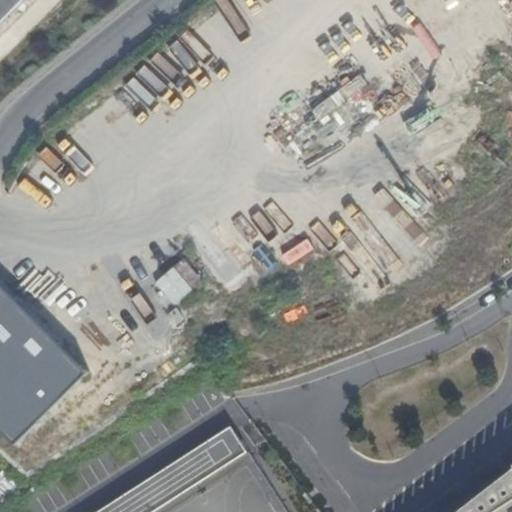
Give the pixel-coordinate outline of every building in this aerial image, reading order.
[(0,0),(0,19),(18,0),(0,0)] [(244,210),(274,248),(297,230),(268,192),(244,210)] [(183,272),(191,264),(185,258),(157,283),(177,305),(196,287),(183,272)] [(150,511),(248,449),(231,423),(95,511),(150,511)] [(511,511),(511,472),(457,511),(511,511)]
